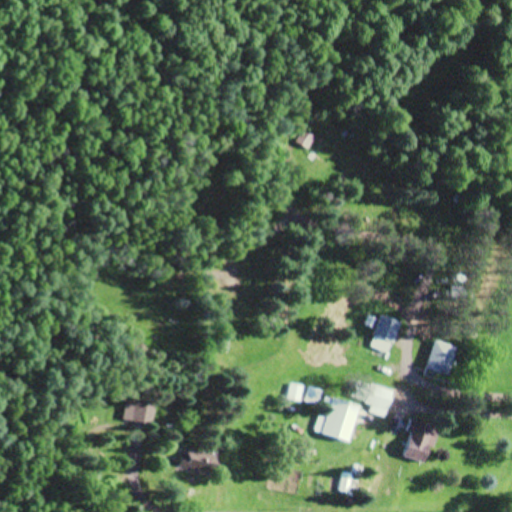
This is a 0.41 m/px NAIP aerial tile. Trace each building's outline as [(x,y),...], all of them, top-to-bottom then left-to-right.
[(307,153),(314,140),(302,133),(294,145),(307,153)] [(312,159),(318,161),(325,144),(319,142),(312,159)] [(352,152),(379,164),(375,173),(348,161),(352,152)] [(369,317),(377,325),(387,314),(402,328),(388,343),(365,321),(369,317)] [(434,341),(453,347),(445,373),(426,367),(434,341)] [(370,403),(351,397),(356,379),(391,391),(383,415),(367,410),(370,403)] [(303,385),(300,402),(288,399),(291,383),(303,385)] [(321,391),(314,406),(304,401),(311,386),(321,391)] [(316,430),(327,397),(357,408),(345,441),(316,430)] [(128,400),(155,405),(151,425),(124,420),(128,400)] [(423,462),(400,455),(411,420),(434,427),(423,462)] [(185,470),(188,452),(211,455),(208,474),(185,470)] [(178,477),(212,476),(212,464),(178,464),(178,477)]
